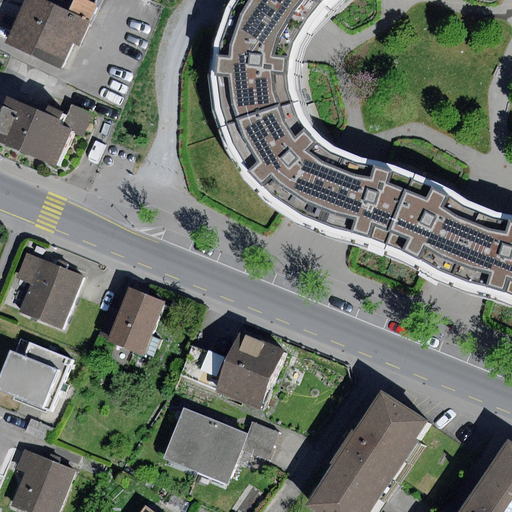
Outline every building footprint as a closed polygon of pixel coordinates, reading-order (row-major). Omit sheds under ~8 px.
[(45,0),(24,0),(5,45),(60,68),(72,42),(80,45),(92,20),(45,0)] [(45,0),(92,20),(100,0),(45,0)] [(292,41),(301,28),(252,0),(238,0),(233,11),(222,46),(218,76),(223,107),(228,125),(291,105),(287,88),(286,74),(288,58),(292,41)] [(252,0),(301,28),(303,26),(318,5),(322,0),(252,0)] [(6,97),(0,111),(0,142),(56,165),(71,129),(62,126),(64,121),(6,97)] [(72,105),(64,121),(62,126),(71,129),(84,135),(93,114),(72,105)] [(318,222),(344,158),(330,153),(316,143),(303,132),(295,119),(291,105),(228,125),(235,146),(250,171),(265,187),(273,196),(301,214),(318,222)] [(386,244),(414,179),(393,172),(374,168),(353,162),(344,158),(318,222),(328,226),(335,228),(353,233),(372,238),(386,244)] [(452,275),(480,212),(462,206),(449,196),(433,189),(414,179),(386,244),(404,251),(419,260),(439,271),(452,275)] [(511,294),(511,221),(510,221),(494,218),(493,218),(490,217),(480,212),(452,275),(469,282),(474,283),(489,286),(506,291),(511,294)] [(62,329),(83,277),(27,255),(18,278),(32,284),(21,312),(62,329)] [(151,337),(165,302),(129,287),(119,311),(108,338),(106,343),(152,362),(161,341),(151,337)] [(108,338),(119,311),(109,307),(97,334),(108,338)] [(216,391),(259,409),(283,350),(241,333),(229,361),(216,391)] [(0,391),(52,413),(74,360),(25,339),(18,354),(13,352),(0,382),(0,391)] [(216,391),(229,361),(193,345),(180,376),(216,391)] [(348,452),(394,482),(432,424),(386,394),(366,425),(348,452)] [(195,472),(216,421),(183,408),(163,459),(195,472)] [(30,420),(25,433),(49,442),(54,429),(30,420)] [(243,446),(248,434),(216,421),(195,472),(227,485),(243,446)] [(248,434),(274,445),(279,432),(253,421),(248,434)] [(274,445),(248,434),(243,446),(270,456),(274,445)] [(461,511),(511,511),(511,444),(507,441),(487,472),(461,511)] [(27,511),(59,511),(75,471),(24,451),(16,470),(23,472),(11,506),(27,511)] [(394,482),(348,452),(341,463),(311,508),(317,511),(374,511),(376,510),(394,482)]
